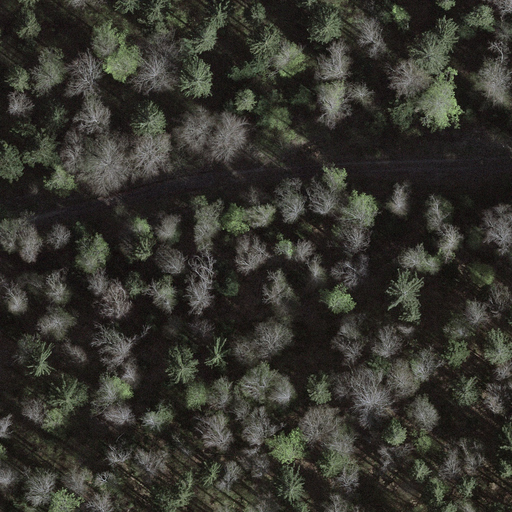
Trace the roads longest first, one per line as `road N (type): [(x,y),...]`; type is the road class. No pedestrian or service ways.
road 1 (track): [(511,159),(260,169),(0,234)]
road 2 (track): [(260,169),(426,82),(511,56)]
